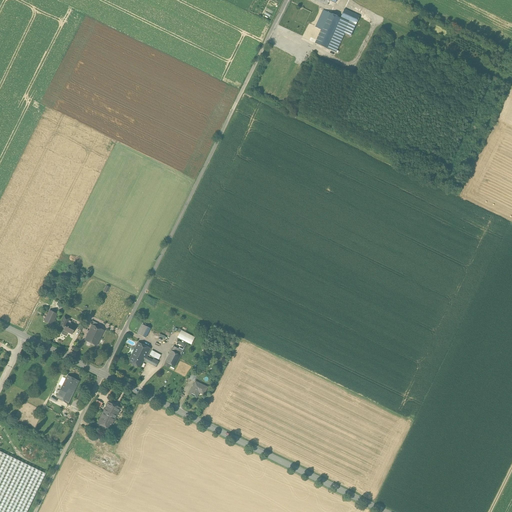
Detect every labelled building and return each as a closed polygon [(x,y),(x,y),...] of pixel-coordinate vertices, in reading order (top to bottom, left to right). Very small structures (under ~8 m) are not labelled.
[(354,14),(344,9),(341,17),(350,21),(351,22),(354,14)] [(323,10),(315,27),(321,30),(329,13),(323,10)] [(321,30),(315,43),(327,48),(340,18),(329,13),(321,30)] [(349,22),(340,18),(327,48),(336,53),(344,33),(351,36),(356,24),(360,17),(360,16),(354,14),(351,22),(350,21),(349,22)] [(57,314),(50,311),(45,321),(52,324),(57,314)] [(70,319),(65,316),(60,326),(65,328),(64,330),(67,332),(68,332),(72,334),(76,327),(67,323),(70,319)] [(96,326),(92,324),(92,325),(85,340),(97,346),(104,330),(96,326)] [(150,328),(142,324),(137,333),(146,338),(150,328)] [(195,337),(181,330),(178,337),(191,344),(195,337)] [(150,349),(138,343),(135,348),(132,355),(128,362),(140,368),(144,360),(156,367),(159,362),(153,359),(153,360),(146,356),(150,349)] [(173,346),(165,362),(171,365),(175,367),(183,352),(173,346)] [(152,350),(150,355),(159,359),(161,355),(152,350)] [(79,381),(68,375),(67,378),(64,383),(57,398),(68,404),(79,381)] [(207,387),(195,382),(189,394),(196,398),(199,392),(204,394),(207,387)] [(87,395),(80,391),(76,399),(83,403),(87,395)] [(102,403),(96,400),(93,406),(99,409),(102,403)] [(121,408),(109,402),(97,424),(110,430),(121,408)] [(26,511),(46,473),(0,451),(0,511),(26,511)]
